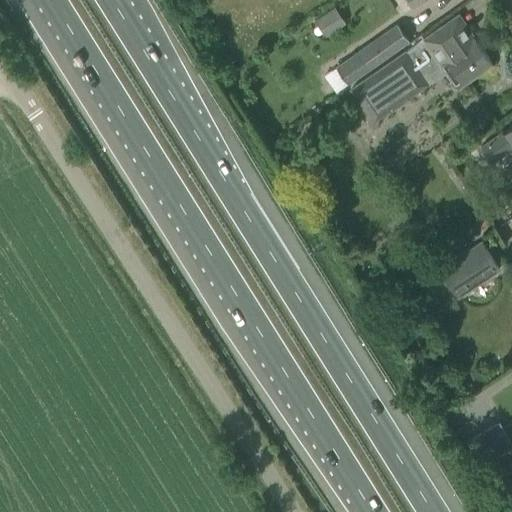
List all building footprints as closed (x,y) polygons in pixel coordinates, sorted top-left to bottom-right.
[(422,0),(405,0),(411,8),(422,0)] [(335,7),(325,14),(335,29),(345,22),(335,7)] [(442,26),(350,88),(372,121),(427,83),(421,74),(439,62),(445,71),(457,88),(476,75),(492,64),(458,14),(442,26)] [(338,66),(349,81),(408,40),(397,24),(338,66)] [(313,88),(301,97),(309,108),(321,100),(313,88)] [(481,170),(492,162),(511,147),(511,124),(470,154),(481,170)] [(450,291),(452,294),(497,267),(481,240),(436,267),(441,274),(450,291)] [(511,440),(499,420),(468,440),(482,463),(511,445),(511,440)] [(511,469),(502,476),(510,489),(511,488),(511,469)]
